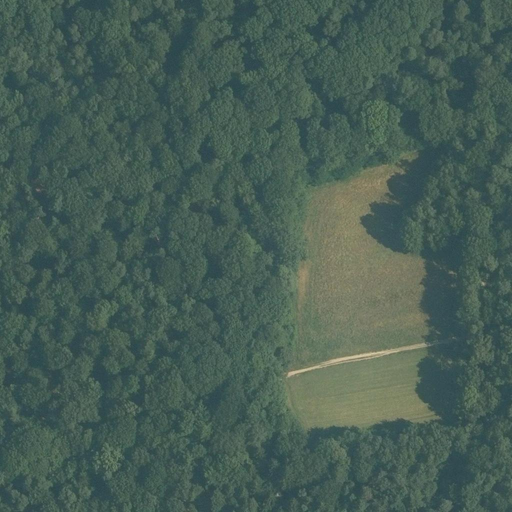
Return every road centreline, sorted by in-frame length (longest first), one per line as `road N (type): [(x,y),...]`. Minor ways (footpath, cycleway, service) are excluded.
road 1 (track): [(70,0),(178,92),(180,113),(204,136),(247,159),(511,121)]
road 2 (track): [(140,511),(133,451),(139,430),(172,400),(239,395),(300,369),(511,335)]
road 3 (track): [(491,511),(483,126)]
road 4 (track): [(0,464),(144,450)]
road 5 (track): [(247,389),(222,453),(220,511)]
